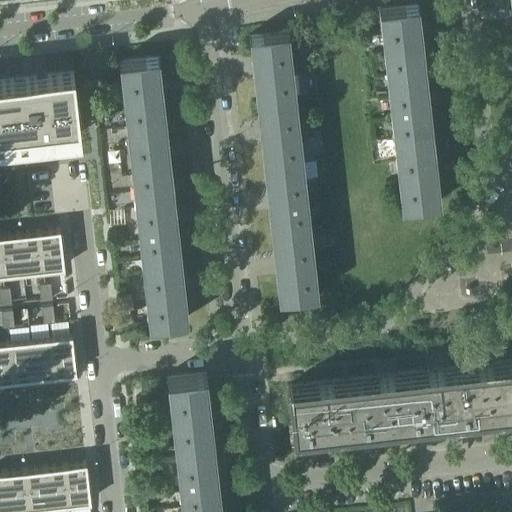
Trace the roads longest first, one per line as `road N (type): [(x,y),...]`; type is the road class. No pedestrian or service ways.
road 1 (residential): [(238,345),(382,325),(485,194),(464,0)]
road 2 (residential): [(238,345),(203,9)]
road 3 (residential): [(256,489),(511,461)]
road 4 (residential): [(0,32),(203,9)]
road 5 (unclassified): [(99,360),(77,179)]
road 6 (unclassified): [(99,360),(117,511)]
road 7 (residential): [(256,489),(238,345)]
